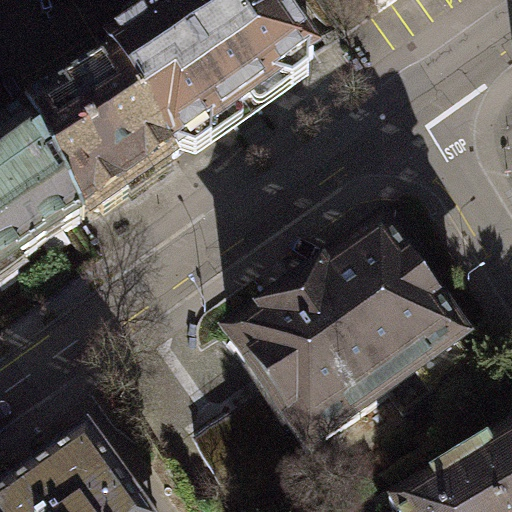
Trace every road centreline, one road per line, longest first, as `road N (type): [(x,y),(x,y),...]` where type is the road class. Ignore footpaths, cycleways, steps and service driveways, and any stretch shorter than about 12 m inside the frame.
road 1 (residential): [(0,390),(410,102)]
road 2 (residential): [(511,268),(410,102)]
road 3 (residential): [(410,102),(511,28)]
